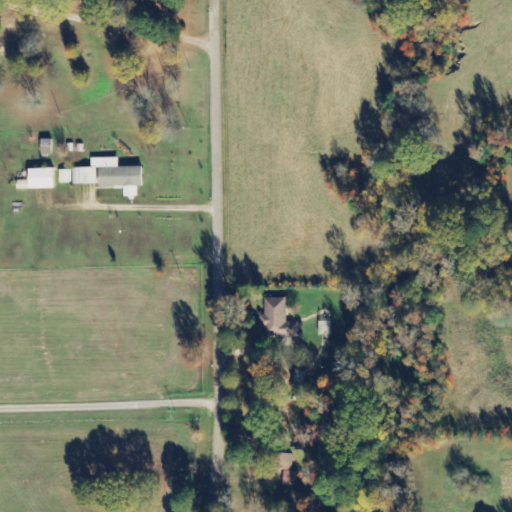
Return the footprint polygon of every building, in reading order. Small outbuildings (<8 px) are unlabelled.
[(98,188),(125,187),(125,198),(137,198),(137,188),(142,187),(142,167),(119,168),(119,158),(91,159),(92,168),(73,169),(73,185),(98,185),(98,188)] [(17,190),(54,189),(54,169),(29,170),(29,181),(17,181),(17,190)] [(59,184),(72,184),(71,170),(59,170),(59,184)] [(299,337),(299,322),(287,321),(287,298),(265,298),(265,315),(260,315),(259,337),(299,337)] [(331,335),(331,321),(319,321),(319,335),(331,335)] [(291,394),(302,396),(307,371),(296,369),(291,394)] [(299,472),(293,472),(294,454),(273,453),(273,469),(284,470),(283,489),(298,489),(299,472)]
